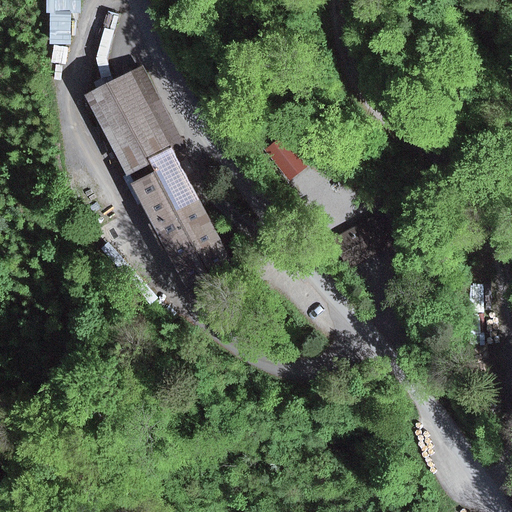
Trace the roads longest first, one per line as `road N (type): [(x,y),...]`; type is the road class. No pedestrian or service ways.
road 1 (residential): [(494,502),(441,421),(328,303),(155,49),(131,0)]
road 2 (track): [(511,335),(481,209),(437,154),(373,105),(352,70),(337,0)]
